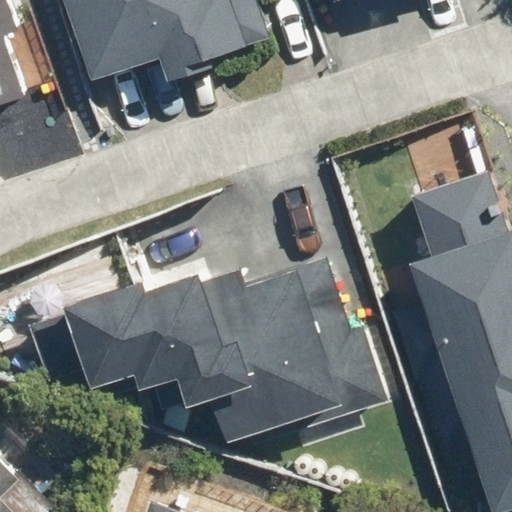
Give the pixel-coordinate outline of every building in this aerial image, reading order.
[(62,0),(90,84),(157,62),(165,86),(201,74),(198,65),(242,50),(225,0),(62,0)] [(0,107),(27,98),(0,16),(0,107)] [(468,437),(491,511),(502,511),(511,509),(511,233),(511,232),(506,234),(487,174),(416,196),(435,258),(412,265),(424,302),(398,310),(419,378),(428,375),(449,443),(468,437)] [(66,313),(35,322),(51,377),(84,367),(90,389),(134,376),(138,390),(178,378),(186,406),(210,398),(223,442),(290,422),(292,430),(385,403),(363,329),(349,333),(328,260),(245,285),(241,269),(199,282),(198,277),(144,293),(142,284),(64,307),(66,313)] [(0,511),(9,511),(0,502),(0,498),(18,482),(0,463),(0,511)]
